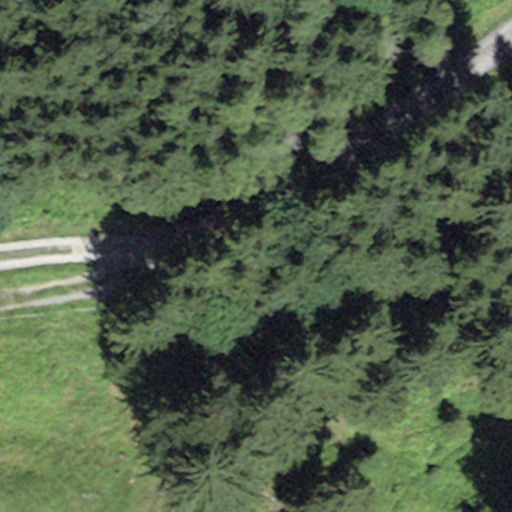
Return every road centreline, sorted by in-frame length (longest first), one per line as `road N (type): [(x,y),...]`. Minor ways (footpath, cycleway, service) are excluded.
road 1 (track): [(511,35),(191,236),(0,258)]
road 2 (track): [(191,236),(0,306)]
